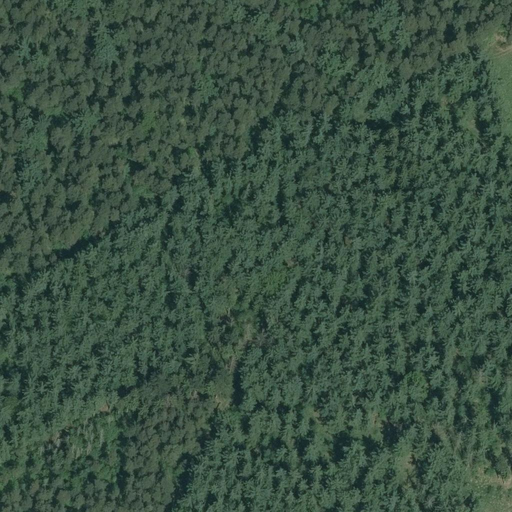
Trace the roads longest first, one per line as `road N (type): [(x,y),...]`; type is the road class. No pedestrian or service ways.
road 1 (track): [(173,511),(355,113),(511,42)]
road 2 (track): [(390,97),(220,0)]
